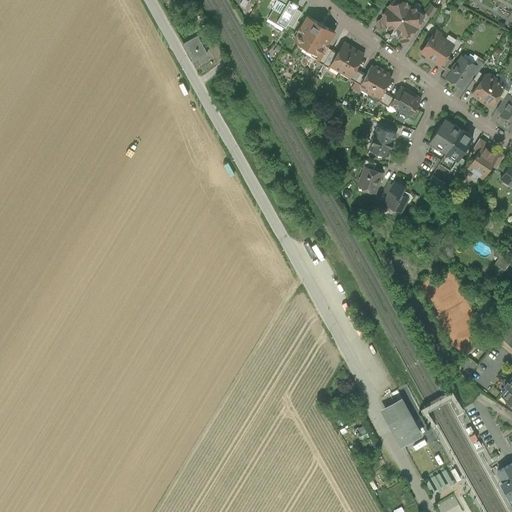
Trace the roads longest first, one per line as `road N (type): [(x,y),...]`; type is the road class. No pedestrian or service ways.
road 1 (unclassified): [(150,0),(430,511)]
road 2 (residential): [(439,92),(324,0)]
